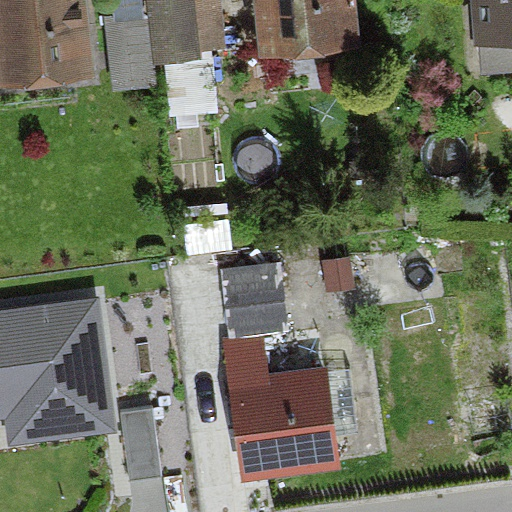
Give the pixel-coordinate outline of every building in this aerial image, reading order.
[(72,0),(0,0),(0,69),(79,61),(72,0)] [(108,0),(110,15),(107,16),(113,75),(143,71),(135,0),(108,0)] [(145,0),(152,59),(190,55),(183,0),(145,0)] [(341,0),(257,0),(262,43),(345,35),(341,0)] [(511,0),(475,0),(480,65),(511,62),(511,0)] [(318,264),(323,300),(433,285),(428,249),(318,264)] [(91,307),(0,318),(0,419),(4,419),(7,441),(106,428),(91,307)] [(223,342),(240,471),(329,459),(318,370),(258,377),(253,338),(223,342)] [(157,479),(149,417),(120,421),(128,483),(157,479)]
